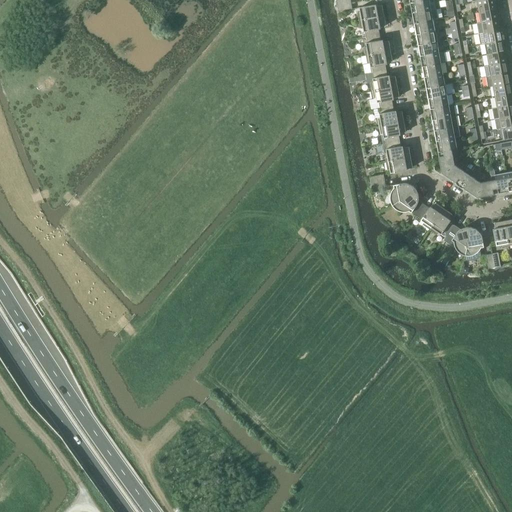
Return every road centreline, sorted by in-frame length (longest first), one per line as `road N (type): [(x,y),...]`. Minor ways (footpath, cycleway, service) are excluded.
road 1 (residential): [(393,0),(431,184),(480,212),(511,206)]
road 2 (trunk): [(151,511),(0,287)]
road 3 (trunk): [(0,327),(125,511)]
